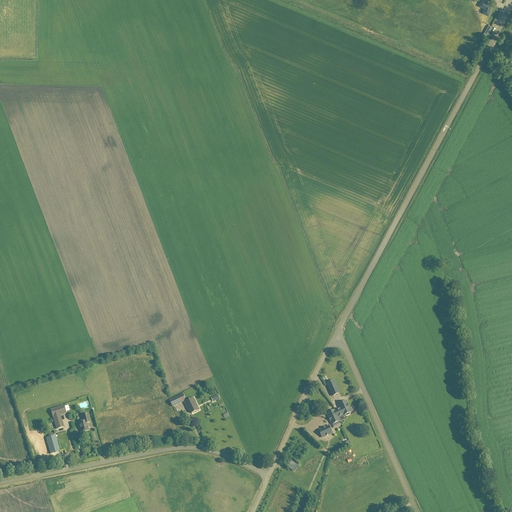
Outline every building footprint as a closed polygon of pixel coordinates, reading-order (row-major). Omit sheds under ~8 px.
[(492,6),(481,1),(479,6),(486,9),(484,14),(488,15),(492,6)] [(492,28),(488,26),(483,35),(487,37),(492,28)] [(339,393),(334,381),(327,384),(332,397),(339,393)] [(172,407),(186,401),(183,395),(170,401),(172,407)] [(193,398),(184,403),(188,411),(190,410),(191,414),(199,410),(193,398)] [(343,416),(345,415),(345,416),(346,416),(349,415),(350,414),(349,413),(351,412),(346,401),(338,405),(340,410),(335,412),(338,418),(343,415),(343,416)] [(56,429),(63,427),(59,415),(66,413),(66,412),(64,407),(63,406),(57,408),(50,410),(56,429)] [(340,421),(338,418),(335,412),(335,410),(327,414),(332,425),(340,421)] [(90,422),(87,414),(82,416),(83,421),(78,423),(81,432),(88,430),(86,423),(90,422)] [(329,426),(327,427),(319,431),(322,438),(332,434),(329,426)] [(59,451),(55,435),(46,438),(50,454),(59,451)]
